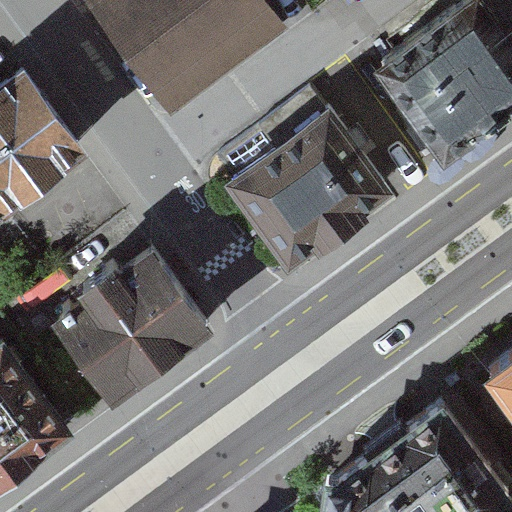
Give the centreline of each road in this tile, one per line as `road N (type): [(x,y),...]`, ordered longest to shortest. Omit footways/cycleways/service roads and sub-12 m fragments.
road 1 (residential): [(165,178),(399,0)]
road 2 (primary): [(511,215),(301,367)]
road 3 (residential): [(165,178),(301,367)]
road 4 (residential): [(34,0),(165,178)]
road 5 (primary): [(206,438),(106,511)]
